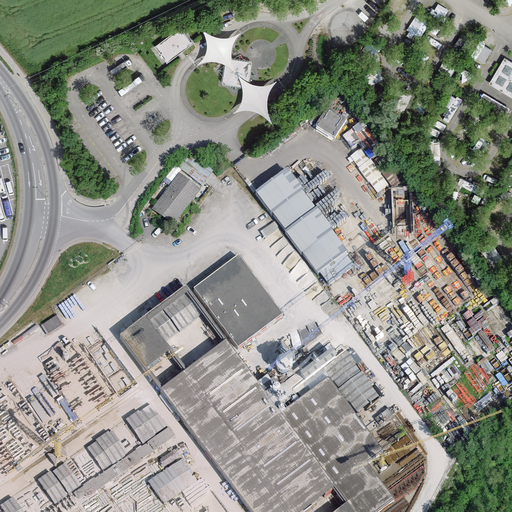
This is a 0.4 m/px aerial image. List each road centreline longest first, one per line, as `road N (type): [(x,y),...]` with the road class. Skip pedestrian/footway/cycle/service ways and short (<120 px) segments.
road 1 (secondary): [(0,321),(43,261),(55,194),(43,137),(0,72)]
road 2 (secondary): [(0,89),(34,190),(29,246),(0,302)]
